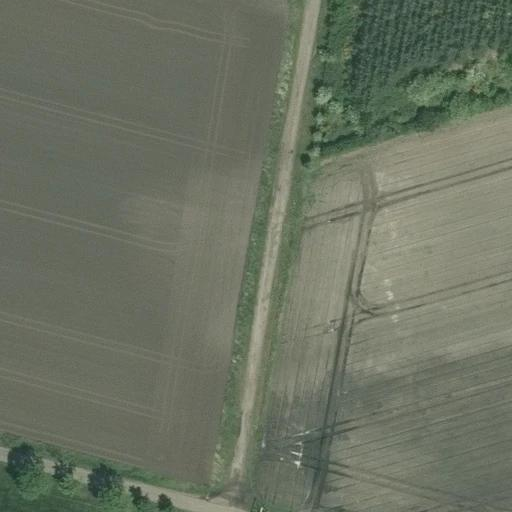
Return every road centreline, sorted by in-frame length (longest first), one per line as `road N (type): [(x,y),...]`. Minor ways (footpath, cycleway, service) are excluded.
road 1 (track): [(314,0),(232,511)]
road 2 (residential): [(0,456),(215,511)]
